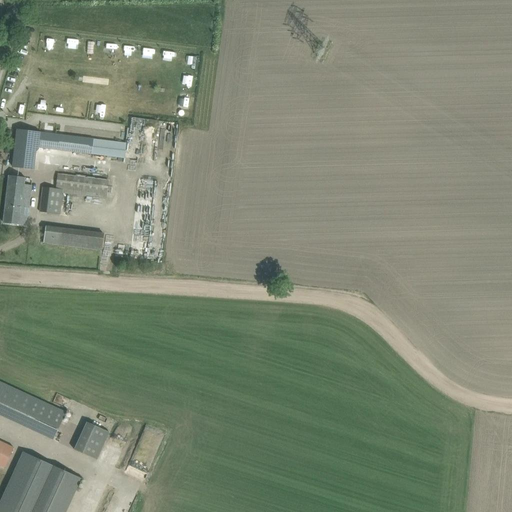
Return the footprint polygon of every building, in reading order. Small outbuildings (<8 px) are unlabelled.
[(33,169),(36,146),(124,157),(126,144),(40,133),(40,132),(17,130),(12,167),(33,169)] [(57,214),(60,193),(105,199),(107,181),(57,174),(56,189),(42,187),(39,212),(57,214)] [(25,178),(19,177),(9,176),(3,223),(25,225),(26,216),(27,217),(29,207),(31,186),(24,185),(25,178)] [(46,243),(105,249),(107,235),(48,229),(46,243)] [(0,416),(53,441),(66,412),(0,381),(0,416)] [(77,449),(99,459),(112,430),(90,420),(77,449)] [(0,465),(6,468),(15,448),(0,441),(0,465)] [(25,453),(0,507),(0,511),(64,511),(81,478),(25,453)]
